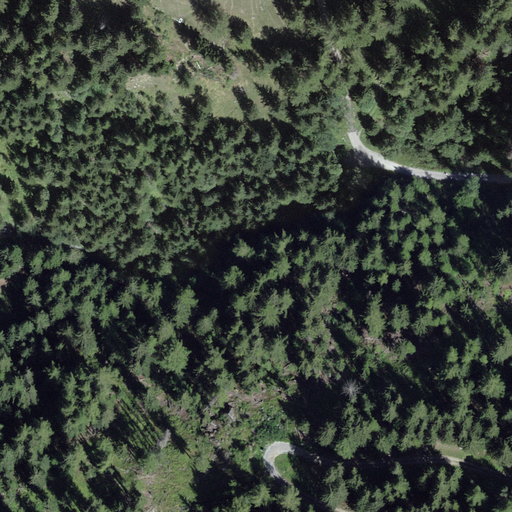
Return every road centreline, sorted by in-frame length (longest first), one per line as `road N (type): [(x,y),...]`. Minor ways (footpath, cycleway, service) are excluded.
road 1 (track): [(511,479),(429,459),(375,464),(269,438),(249,451),(264,471),(335,511)]
road 2 (track): [(511,175),(441,177),(392,168),(355,144),(320,0)]
